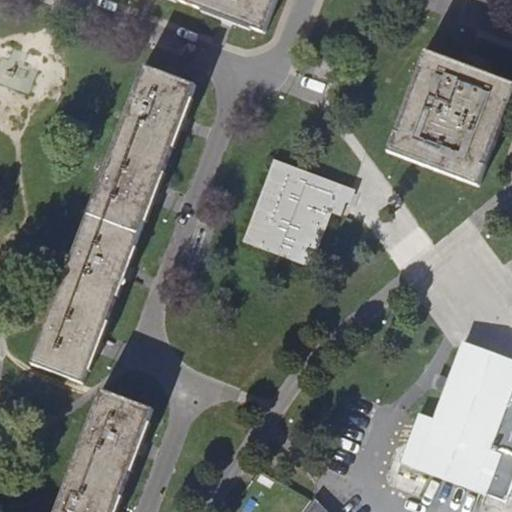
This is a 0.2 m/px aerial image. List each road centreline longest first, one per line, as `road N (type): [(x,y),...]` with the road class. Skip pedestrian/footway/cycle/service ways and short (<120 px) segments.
road 1 (residential): [(242,69),(143,339),(189,395),(145,511)]
road 2 (residential): [(61,0),(242,69)]
